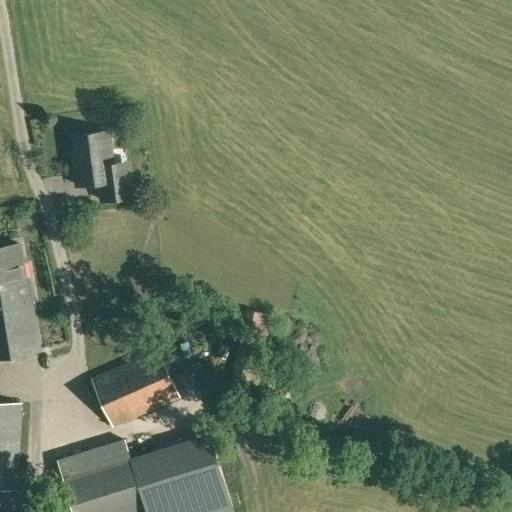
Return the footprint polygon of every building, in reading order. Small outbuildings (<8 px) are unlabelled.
[(78,163),(74,164),(77,185),(100,182),(102,200),(132,196),(128,168),(127,160),(111,162),(107,131),(74,136),(78,163)] [(0,357),(40,350),(28,278),(25,278),(19,244),(0,246),(0,357)] [(235,371),(234,381),(259,387),(261,375),(273,316),(245,311),(235,371)] [(113,428),(180,397),(157,346),(90,377),(113,428)] [(0,402),(0,488),(17,490),(22,404),(0,402)] [(139,511),(152,508),(129,437),(64,458),(81,511),(139,511)]
